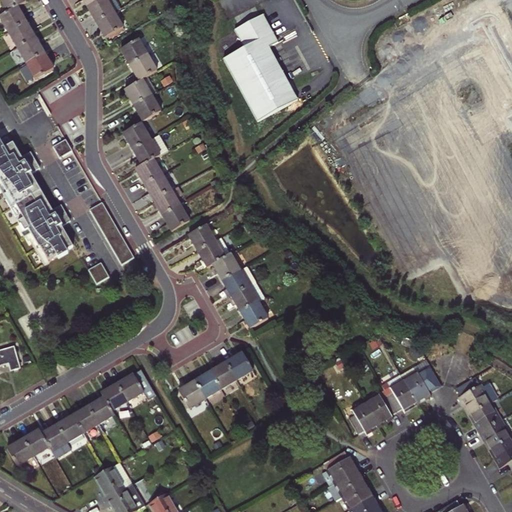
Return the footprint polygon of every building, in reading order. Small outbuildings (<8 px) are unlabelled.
[(23,0),(0,0),(8,12),(16,7),(25,2),(23,0)] [(98,0),(86,7),(95,23),(113,13),(119,9),(114,0),(98,0)] [(0,16),(0,19),(8,33),(25,23),(16,7),(8,12),(0,16)] [(113,13),(95,23),(105,39),(122,29),(113,13)] [(223,60),(237,86),(256,122),(297,100),(268,47),(277,42),(263,14),(234,30),(244,49),(223,60)] [(396,43),(414,33),(408,22),(390,32),(396,43)] [(8,33),(17,48),(34,38),(25,23),(8,33)] [(17,48),(26,64),(43,54),(34,38),(17,48)] [(129,66),(147,56),(138,40),(120,50),(129,66)] [(43,54),(26,64),(35,80),(53,70),(43,54)] [(141,80),(156,72),(147,56),(129,66),(138,82),(141,80)] [(133,106),(151,96),(141,80),(138,82),(124,90),(133,106)] [(151,96),(133,106),(143,122),(160,112),(151,96)] [(132,150),(150,140),(141,123),(123,134),(132,150)] [(141,166),(152,160),(159,156),(167,151),(158,135),(150,140),(132,150),(141,166)] [(0,192),(43,266),(66,252),(71,249),(59,229),(70,223),(67,218),(65,217),(62,216),(59,216),(56,217),(53,218),(51,214),(50,212),(28,176),(39,170),(36,165),(34,164),(31,164),(27,164),(25,164),(23,165),(20,161),(19,160),(6,139),(0,142),(0,192)] [(72,152),(66,140),(53,147),(60,159),(72,152)] [(19,160),(20,161),(23,165),(25,164),(27,164),(31,164),(34,164),(36,165),(30,154),(19,160)] [(144,185),(162,175),(152,160),(141,166),(135,170),(144,185)] [(153,201),(170,191),(162,175),(144,185),(153,201)] [(182,196),(177,187),(170,191),(176,199),(182,196)] [(162,216),(179,206),(176,199),(170,191),(153,201),(162,216)] [(134,258),(102,203),(89,210),(121,266),(134,258)] [(60,206),(50,212),(51,214),(53,218),(56,217),(59,216),(62,216),(65,217),(67,218),(60,206)] [(162,216),(171,232),(189,222),(179,206),(162,216)] [(239,222),(244,219),(238,210),(234,213),(239,222)] [(207,226),(189,236),(198,252),(216,242),(207,226)] [(245,227),(238,231),(241,237),(249,233),(245,227)] [(221,239),(216,242),(198,252),(207,269),(213,266),(231,255),(221,239)] [(240,272),(231,255),(213,266),(222,282),(240,272)] [(92,269),(99,283),(112,276),(105,262),(92,269)] [(309,270),(304,262),(299,265),(304,273),(309,270)] [(247,268),(240,272),(222,282),(231,298),(256,283),(247,268)] [(265,299),(256,283),(231,298),(240,313),(258,303),(265,299)] [(268,319),(258,303),(240,313),(250,330),(268,319)] [(0,366),(9,364),(11,372),(20,369),(14,347),(0,350),(0,366)] [(253,372),(242,354),(226,364),(237,382),(253,372)] [(237,382),(226,364),(211,373),(221,391),(237,382)] [(403,381),(417,405),(430,397),(429,394),(435,391),(425,374),(420,378),(414,368),(401,376),(403,381)] [(142,372),(118,385),(128,403),(144,394),(149,402),(157,397),(142,372)] [(221,391),(211,373),(195,382),(206,400),(221,391)] [(403,381),(401,376),(387,384),(393,394),(388,397),(397,413),(403,410),(404,412),(417,405),(403,381)] [(206,400),(195,382),(178,392),(189,409),(206,400)] [(465,404),(471,415),(490,404),(492,403),(497,400),(488,384),(483,387),(481,385),(458,399),(462,406),(465,404)] [(128,403),(118,385),(102,395),(104,398),(113,412),(128,403)] [(391,417),(397,413),(388,397),(382,400),(379,396),(366,404),(379,426),(392,419),(391,417)] [(89,408),(99,426),(115,416),(113,412),(104,398),(89,408)] [(366,434),(379,426),(366,404),(352,411),(355,416),(349,419),(359,436),(365,432),(366,434)] [(465,404),(462,406),(469,417),(471,415),(465,404)] [(490,404),(471,415),(477,426),(475,427),(479,434),(502,420),(496,411),(494,412),(490,404)] [(99,426),(89,408),(73,417),(84,435),(99,426)] [(471,415),(469,417),(475,427),(477,426),(471,415)] [(68,444),(84,435),(73,417),(58,426),(68,444)] [(502,420),(479,434),(483,440),(485,439),(491,450),(510,439),(505,431),(507,430),(502,420)] [(68,444),(58,426),(42,435),(50,449),(57,460),(72,450),(68,444)] [(24,440),(34,458),(50,449),(42,435),(40,431),(24,440)] [(500,469),(508,464),(511,461),(511,437),(510,439),(491,450),(498,461),(496,462),(500,469)] [(485,439),(483,440),(489,451),(491,450),(485,439)] [(34,458),(24,440),(7,450),(18,467),(34,458)] [(491,450),(489,451),(496,462),(498,461),(491,450)] [(336,485),(360,470),(352,458),(349,460),(345,453),(324,465),(328,472),(324,474),(331,487),(336,485)] [(101,495),(105,502),(133,485),(120,464),(95,478),(104,493),(101,495)] [(195,465),(188,469),(191,473),(197,469),(195,465)] [(344,498),(367,484),(360,470),(336,485),(344,498)] [(130,477),(135,484),(143,480),(138,473),(130,477)] [(351,511),(375,497),(367,484),(344,498),(351,511)] [(112,506),(114,511),(136,511),(145,507),(133,485),(105,502),(108,508),(112,506)] [(177,511),(167,494),(149,504),(153,511),(177,511)] [(378,511),(382,510),(375,497),(351,511),(349,511),(378,511)] [(469,511),(466,505),(461,507),(458,501),(438,511),(469,511)]
